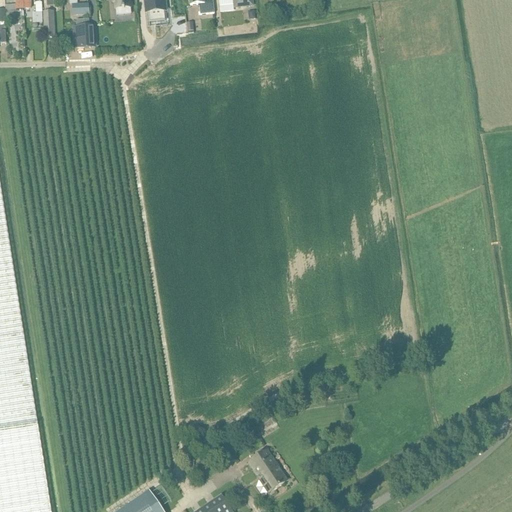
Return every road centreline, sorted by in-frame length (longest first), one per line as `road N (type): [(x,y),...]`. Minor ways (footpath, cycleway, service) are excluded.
road 1 (unclassified): [(366,511),(511,418)]
road 2 (unclassified): [(413,511),(474,467),(511,426)]
